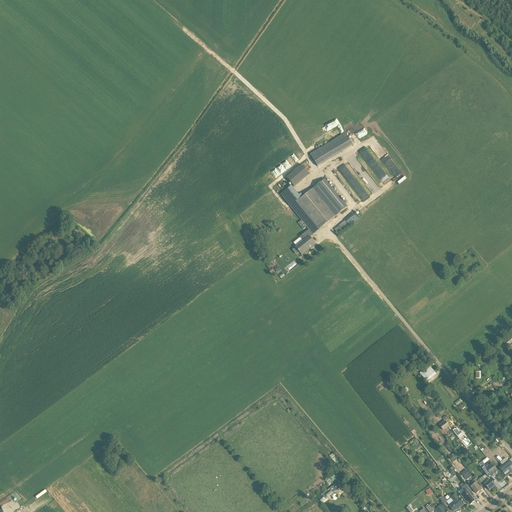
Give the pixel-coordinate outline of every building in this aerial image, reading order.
[(318,167),(353,145),(345,133),(310,154),(318,167)] [(309,174),(301,164),(286,177),(294,186),(309,174)] [(366,195),(347,170),(345,171),(347,174),(343,176),(360,199),(366,195)] [(300,195),(299,196),(294,189),(293,190),(290,187),(281,195),(302,220),(298,223),(303,229),(307,227),(309,230),(300,237),(300,238),(303,241),(309,236),(310,237),(313,235),(347,207),(325,180),(302,198),(300,195)] [(346,220),(337,228),(340,232),(349,224),(346,220)] [(297,247),(296,248),(302,255),(301,254),(309,248),(309,249),(315,244),(310,237),(309,236),(303,241),(300,238),(294,243),(297,247)] [(420,374),(426,381),(435,374),(429,366),(420,374)] [(439,426),(443,431),(449,427),(445,421),(439,426)] [(453,432),(459,440),(464,436),(461,431),(460,432),(457,429),(453,432)] [(337,463),(338,465),(341,463),(333,453),(329,457),(336,464),(337,463)] [(511,463),(509,460),(499,468),(506,477),(511,472),(511,463)] [(498,472),(489,461),(484,465),(482,462),(478,465),(485,474),(488,472),(492,477),(498,472)] [(466,470),(461,474),(465,479),(470,475),(466,470)] [(326,480),(329,484),(337,479),(335,475),(326,480)] [(489,491),(495,486),(488,477),(485,479),(483,477),(477,481),(478,482),(482,487),(484,485),(489,491)] [(473,489),(476,494),(481,490),(476,483),(478,482),(477,481),(476,479),(467,486),(468,487),(470,491),(473,489)] [(321,496),(318,499),(322,503),(326,500),(325,499),(327,498),(327,497),(329,498),(331,496),(333,498),(337,495),(335,493),(334,492),(336,491),(340,488),(337,484),(321,495),(321,496)] [(462,488),(464,490),(465,492),(461,495),(467,503),(467,502),(470,505),(472,504),(475,501),(471,496),(473,494),(470,491),(468,487),(466,485),(462,488)] [(458,509),(463,504),(455,494),(450,498),(453,502),(449,506),(453,511),(457,508),(458,509)] [(282,495),(272,502),(276,507),(285,501),(282,495)]
